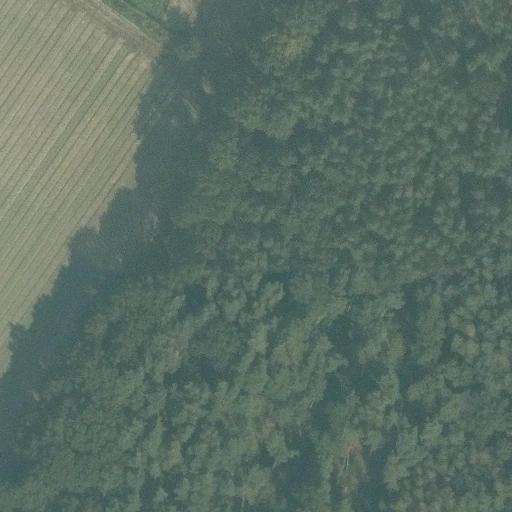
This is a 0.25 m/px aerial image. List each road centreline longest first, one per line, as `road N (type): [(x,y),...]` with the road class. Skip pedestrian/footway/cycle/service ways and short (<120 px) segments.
road 1 (track): [(511,485),(247,112)]
road 2 (track): [(247,112),(85,0)]
road 3 (track): [(247,112),(305,0)]
